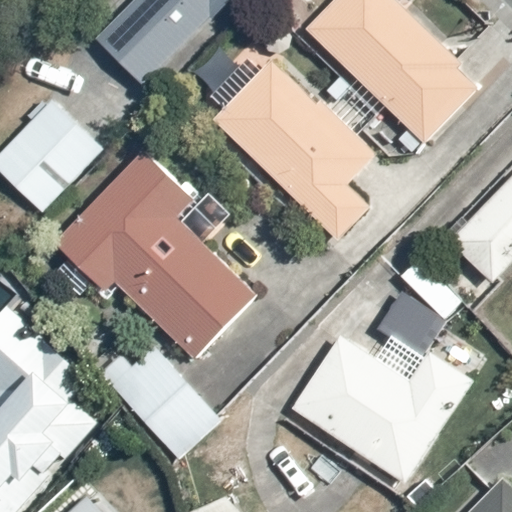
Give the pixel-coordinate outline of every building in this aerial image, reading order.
[(226,0),(137,0),(98,42),(144,86),(226,0)] [(259,0),(253,7),(294,44),(299,38),(338,74),(319,93),(258,36),(203,96),(222,113),(213,124),(334,240),(369,203),(350,185),(381,152),(390,161),(402,149),(414,160),(484,84),(452,54),(459,47),(407,0),(333,0),(327,7),(319,0),(259,0)] [(111,147),(59,95),(0,153),(0,170),(44,214),(111,147)] [(109,297),(119,287),(189,358),(262,286),(217,240),(237,219),(194,175),(186,183),(151,147),(55,242),(109,297)] [(511,265),(511,176),(471,218),(466,213),(444,235),(494,284),(511,265)] [(333,344),(288,408),(407,490),(481,384),(432,350),(412,378),(369,348),(395,311),(350,280),(314,331),(333,344)] [(0,511),(23,511),(117,403),(7,309),(0,316),(0,511)] [(225,412),(154,340),(133,361),(125,353),(97,380),(176,461),(225,412)] [(511,511),(511,484),(507,480),(476,511),(511,511)] [(245,511),(225,491),(203,511),(245,511)] [(104,511),(92,497),(74,511),(104,511)]
